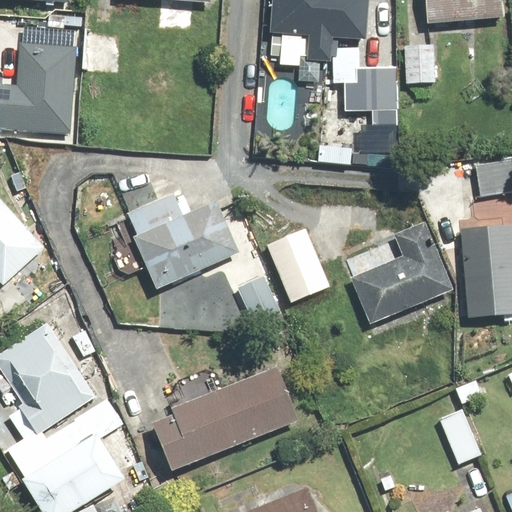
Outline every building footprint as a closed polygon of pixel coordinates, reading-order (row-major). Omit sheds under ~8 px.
[(0,0),(0,9),(69,11),(69,0),(0,0)] [(205,0),(114,0),(114,5),(151,7),(150,38),(204,41),(205,0)] [(265,0),(264,44),(276,45),(275,66),(329,69),(330,48),(359,49),(361,0),(265,0)] [(503,0),(418,0),(421,33),(506,26),(503,0)] [(92,93),(122,95),(126,31),(84,29),(82,71),(93,71),(92,93)] [(434,47),(405,46),(404,92),(434,93),(434,47)] [(0,74),(0,127),(66,131),(72,51),(15,48),(12,91),(3,90),(4,75),(0,74)] [(360,55),(333,54),(331,92),(341,92),(339,119),(394,122),(397,72),(359,70),(360,55)] [(355,143),(315,141),(314,166),(354,168),(355,143)] [(511,163),(477,168),(481,197),(511,193),(511,163)] [(0,199),(0,291),(46,254),(0,199)] [(170,201),(118,225),(153,301),(239,261),(214,207),(180,223),(170,201)] [(511,226),(454,231),(461,329),(511,325),(511,226)] [(305,232),(267,248),(290,303),(328,287),(305,232)] [(337,265),(363,331),(446,299),(420,232),(337,265)] [(266,279),(240,290),(255,325),(281,314),(266,279)] [(98,403),(45,326),(0,356),(0,376),(15,399),(0,409),(0,412),(26,451),(98,403)] [(271,375),(147,429),(169,480),(294,427),(271,375)] [(463,412),(440,422),(459,466),(482,456),(463,412)] [(95,443),(17,490),(29,511),(88,511),(124,490),(95,443)] [(309,511),(304,497),(263,511),(309,511)] [(511,511),(511,497),(501,502),(504,511),(511,511)]
